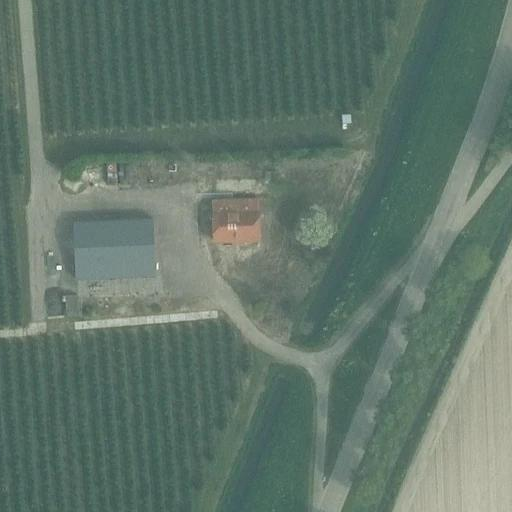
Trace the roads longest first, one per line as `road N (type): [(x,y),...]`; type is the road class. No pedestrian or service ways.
road 1 (track): [(415,0),(378,114),(32,139)]
road 2 (track): [(39,331),(21,0)]
road 3 (tertiary): [(328,511),(430,254)]
road 4 (tertiary): [(430,254),(511,33)]
road 5 (track): [(235,313),(39,331)]
road 6 (track): [(270,347),(210,511)]
road 7 (tertiary): [(511,155),(430,254)]
